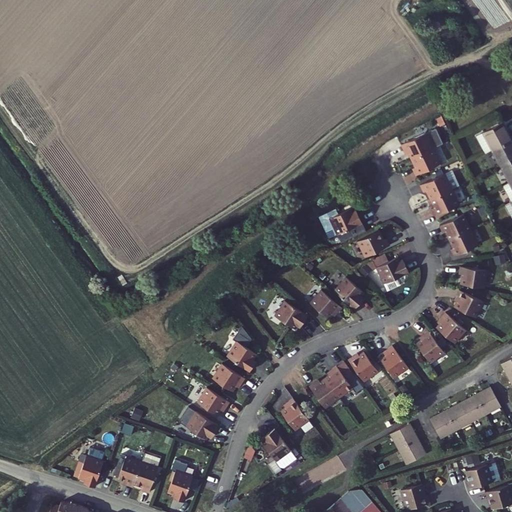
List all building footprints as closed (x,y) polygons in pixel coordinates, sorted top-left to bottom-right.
[(485,155),(505,143),(495,126),(494,126),(468,142),(478,159),(485,155)] [(403,158),(425,148),(432,145),(425,130),(394,145),(398,152),(400,152),(403,158)] [(494,170),(511,160),(511,156),(505,143),(485,155),(494,170)] [(439,144),(434,146),(440,162),(445,160),(439,144)] [(409,175),(433,163),(425,148),(403,158),(407,167),(406,168),(409,175)] [(511,181),(511,160),(494,170),(503,186),(511,181)] [(423,199),(445,188),(451,184),(447,176),(440,179),(437,173),(436,173),(434,168),(428,171),(431,176),(414,184),(417,191),(419,190),(423,199)] [(511,181),(503,186),(498,190),(506,205),(511,201),(511,181)] [(452,203),(445,188),(423,199),(426,207),(425,208),(428,215),(452,203)] [(359,219),(361,218),(354,203),(351,204),(349,200),(335,207),(327,210),(325,205),(317,208),(327,230),(335,227),(339,236),(349,231),(346,225),(359,219)] [(325,205),(327,210),(335,207),(333,202),(325,205)] [(438,231),(442,239),(464,228),(456,213),(433,225),(436,232),(438,231)] [(346,225),(349,231),(362,225),(359,219),(346,225)] [(471,243),(464,228),(442,239),(446,246),(443,247),(447,253),(471,243)] [(359,254),(384,243),(381,236),(378,238),(374,229),(352,239),(359,254)] [(394,276),(404,271),(399,260),(396,261),(392,254),(382,259),(379,253),(368,258),(383,289),(397,283),(394,276)] [(478,285),(480,268),(454,264),(453,272),(455,272),(454,282),(478,285)] [(363,302),(368,295),(351,280),(340,293),(359,310),(365,304),(363,302)] [(469,316),(477,300),(453,288),(449,295),(452,296),(447,305),(469,316)] [(333,313),(338,307),(317,290),(307,303),(325,319),(331,311),(333,313)] [(297,323),(304,315),(283,297),(272,311),(290,327),(293,323),(295,321),(297,323)] [(452,340),(463,325),(441,310),(436,316),(438,318),(433,325),(452,340)] [(426,362),(441,351),(425,329),(419,334),(420,336),(412,342),(426,362)] [(250,360),(254,353),(234,341),(225,355),(247,370),(253,363),(250,360)] [(404,363),(388,341),(381,346),(383,348),(374,354),(390,374),(404,363)] [(360,377),(375,367),(359,348),(352,354),(350,352),(343,357),(360,377)] [(511,375),(511,357),(502,363),(510,377),(511,375)] [(341,360),(334,365),(343,376),(350,371),(341,360)] [(239,384),(243,378),(220,363),(211,378),(231,391),(236,383),(239,384)] [(328,370),(321,376),(336,396),(350,385),(343,376),(334,365),(333,363),(327,368),(328,370)] [(323,407),(336,396),(321,376),(313,382),(311,380),(305,384),(323,407)] [(490,382),(475,391),(487,411),(502,402),(490,382)] [(223,409),(228,402),(205,387),(195,401),(215,415),(220,407),(223,409)] [(472,419),(487,411),(475,391),(460,399),(472,419)] [(307,418),(290,397),(283,402),(285,404),(278,409),(293,428),(307,418)] [(456,428),(472,419),(460,399),(445,408),(456,428)] [(185,422),(182,427),(202,441),(206,435),(209,431),(211,433),(217,425),(189,404),(180,416),(180,418),(185,422)] [(442,436),(456,428),(445,408),(432,416),(442,436)] [(410,418),(389,430),(397,443),(417,430),(410,418)] [(278,426),(274,428),(291,449),(294,447),(278,426)] [(268,436),(262,441),(276,460),(277,460),(279,464),(282,464),(294,454),(291,449),(274,428),(266,433),(268,436)] [(427,446),(417,430),(397,443),(406,458),(407,457),(427,446)] [(172,449),(182,452),(185,443),(175,440),(172,449)] [(90,485),(96,487),(105,461),(104,461),(106,454),(93,449),(91,456),(89,456),(85,468),(81,480),(90,483),(90,485)] [(144,462),(136,486),(144,488),(143,491),(151,493),(161,459),(146,454),(144,462)] [(480,473),(482,481),(511,470),(511,465),(508,454),(479,463),(482,473),(480,473)] [(136,486),(144,462),(128,457),(125,464),(121,463),(117,475),(121,476),(120,479),(129,482),(128,485),(135,488),(136,486)] [(77,478),(81,480),(85,468),(82,466),(77,478)] [(186,501),(194,476),(176,470),(170,492),(178,495),(178,499),(186,501)] [(419,498),(443,492),(441,485),(438,485),(435,473),(415,478),(419,498)] [(363,506),(377,492),(385,484),(380,478),(365,492),(361,487),(367,480),(364,477),(361,478),(340,497),(352,510),(360,502),(363,506)] [(511,480),(497,485),(499,492),(500,492),(501,491),(504,501),(511,498),(511,480)] [(385,484),(377,492),(363,506),(360,502),(352,510),(354,511),(381,511),(389,505),(397,497),(385,484)] [(397,497),(389,505),(381,511),(388,511),(392,509),(400,501),(397,497)] [(409,511),(400,501),(392,509),(388,511),(409,511)]
